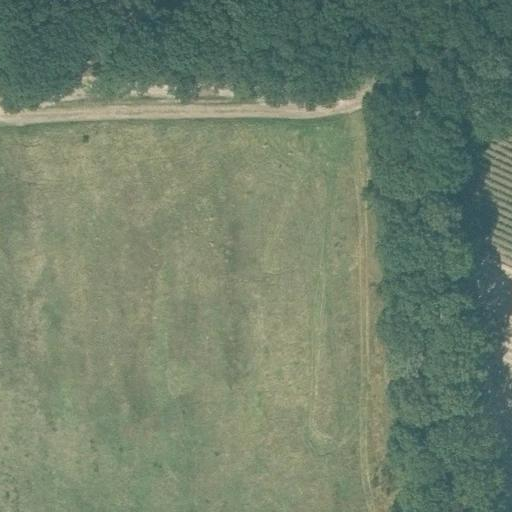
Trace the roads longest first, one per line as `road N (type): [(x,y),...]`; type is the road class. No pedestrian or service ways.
road 1 (track): [(449,511),(416,79)]
road 2 (track): [(416,79),(0,86)]
